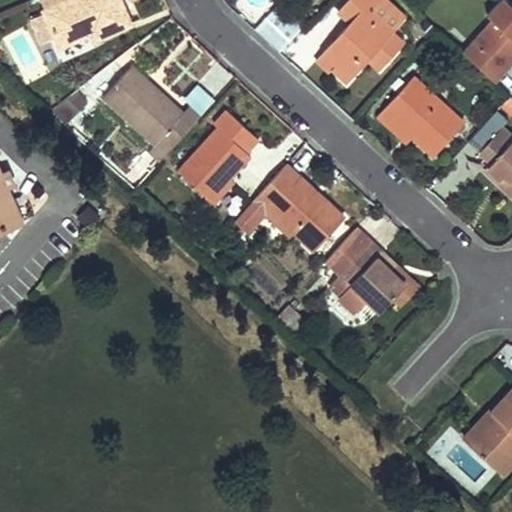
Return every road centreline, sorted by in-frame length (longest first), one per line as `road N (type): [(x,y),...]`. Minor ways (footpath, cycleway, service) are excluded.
road 1 (residential): [(203,0),(246,54),(497,283)]
road 2 (residential): [(393,399),(497,283)]
